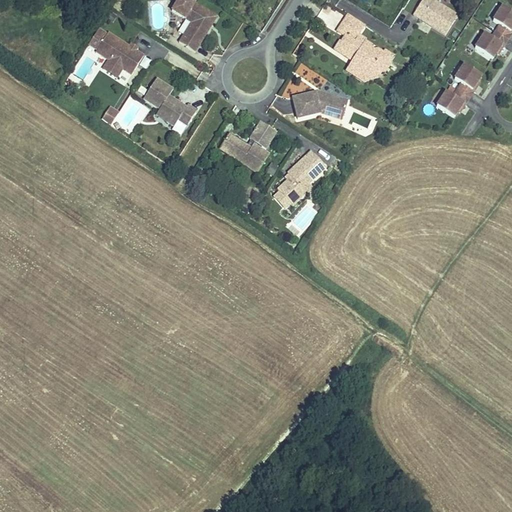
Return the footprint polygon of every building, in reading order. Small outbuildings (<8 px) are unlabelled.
[(511,0),(498,0),(511,8),(511,0)] [(174,42),(168,51),(185,62),(208,27),(174,4),(166,17),(183,28),(186,31),(177,44),(174,42)] [(439,27),(408,8),(397,26),(403,30),(405,26),(418,34),(416,37),(428,45),(439,27)] [(468,43),(458,58),(476,69),(479,63),(482,59),(484,60),(498,39),(496,37),(499,33),(503,27),(485,16),(476,30),(483,35),(474,48),(468,43)] [(345,46),(352,36),(335,24),(324,40),(334,47),(331,52),(328,50),(323,59),(340,70),(341,68),(344,70),(341,74),(343,76),(343,80),(352,86),(357,86),(361,80),(365,83),(368,85),(375,75),(365,67),(367,64),(362,60),(358,63),(353,59),(355,56),(350,53),(351,51),(345,46)] [(403,30),(416,37),(418,34),(405,26),(403,30)] [(183,28),(174,42),(177,44),(186,31),(183,28)] [(120,83),(132,64),(124,59),(118,55),(97,42),(97,43),(95,46),(88,41),(80,54),(87,59),(86,60),(99,69),(95,74),(108,83),(112,78),(120,83)] [(369,61),(367,64),(365,67),(375,75),(380,68),(369,61)] [(341,68),(340,70),(332,82),(347,92),(359,92),(365,83),(361,80),(357,86),(352,86),(343,80),(343,76),(341,74),(344,70),(341,68)] [(108,83),(95,74),(91,80),(105,89),(108,83)] [(446,119),(460,98),(458,97),(461,92),(464,86),(447,75),(437,90),(444,94),(436,107),(429,103),(420,117),(437,128),(441,123),(444,118),(446,119)] [(160,99),(145,88),(133,106),(148,116),(145,121),(155,128),(154,130),(160,135),(165,129),(173,135),(184,119),(176,113),(172,118),(166,113),(168,110),(158,103),(160,99)] [(318,125),(330,127),(335,112),(314,108),(309,109),(308,104),(282,110),(287,131),(308,129),(317,131),(318,125)] [(110,125),(119,111),(109,105),(101,119),(110,125)] [(155,128),(145,121),(144,122),(154,130),(155,128)] [(328,134),(330,127),(318,125),(317,131),(328,134)] [(251,159),(262,143),(246,133),(236,149),(239,151),(247,156),(251,159)] [(219,145),(209,160),(244,182),(255,165),(246,159),(241,155),(239,158),(236,156),(219,145)] [(308,181),(293,162),(270,181),(273,185),(261,195),(263,197),(256,202),(268,217),(274,212),(276,214),(288,205),(284,200),(308,181)]
